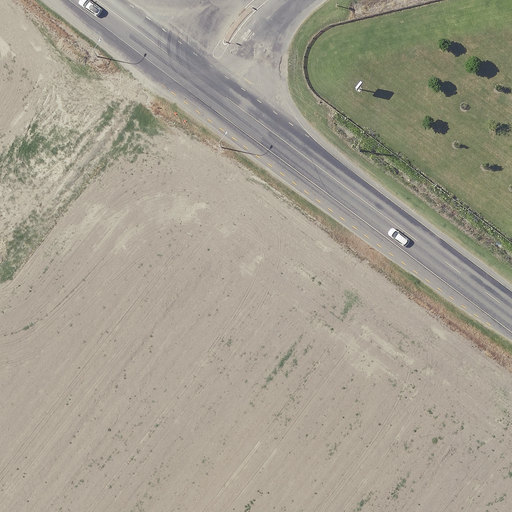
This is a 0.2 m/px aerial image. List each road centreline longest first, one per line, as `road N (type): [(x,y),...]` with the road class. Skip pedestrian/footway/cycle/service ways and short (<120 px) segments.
road 1 (trunk): [(511,311),(199,76)]
road 2 (trunk): [(199,76),(97,0)]
